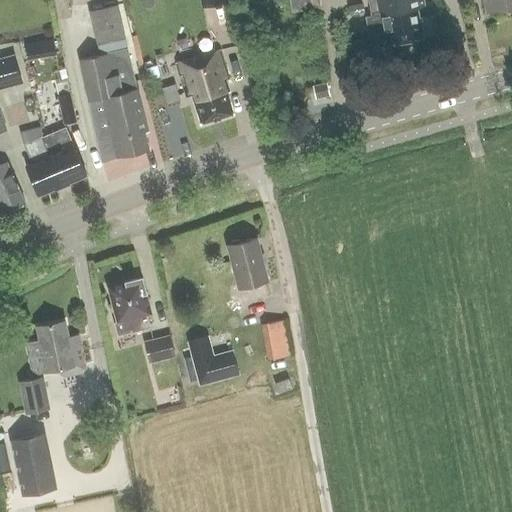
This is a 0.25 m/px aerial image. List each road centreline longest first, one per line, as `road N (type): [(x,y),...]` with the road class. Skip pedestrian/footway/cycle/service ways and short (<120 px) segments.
road 1 (tertiary): [(102,208),(511,81)]
road 2 (unclassified): [(102,208),(58,0)]
